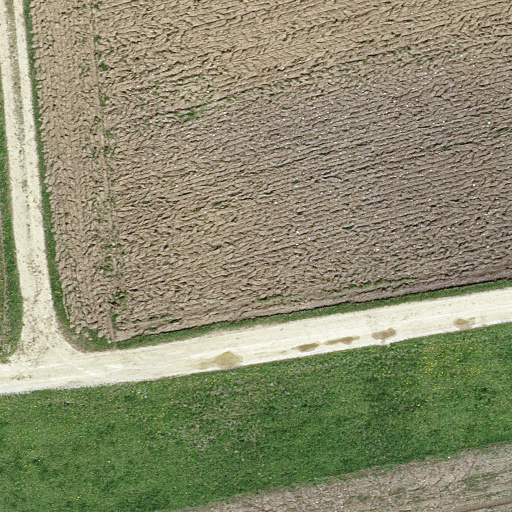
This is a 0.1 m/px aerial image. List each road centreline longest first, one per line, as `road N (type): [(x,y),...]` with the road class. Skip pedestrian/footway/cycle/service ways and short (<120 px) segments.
road 1 (track): [(0,377),(511,306)]
road 2 (track): [(30,376),(0,37)]
